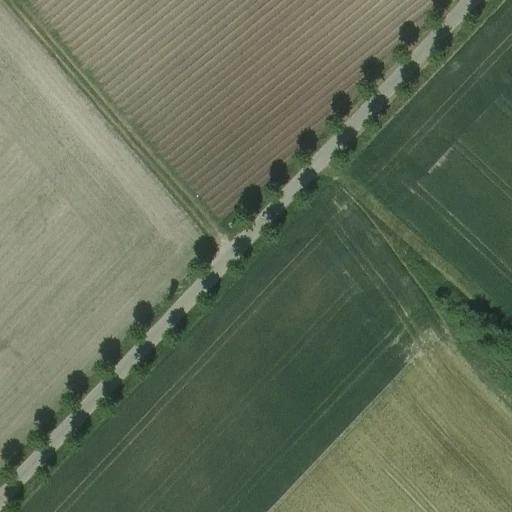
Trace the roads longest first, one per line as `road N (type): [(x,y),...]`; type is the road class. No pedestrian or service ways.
road 1 (unclassified): [(0,501),(473,0)]
road 2 (track): [(234,255),(19,0)]
